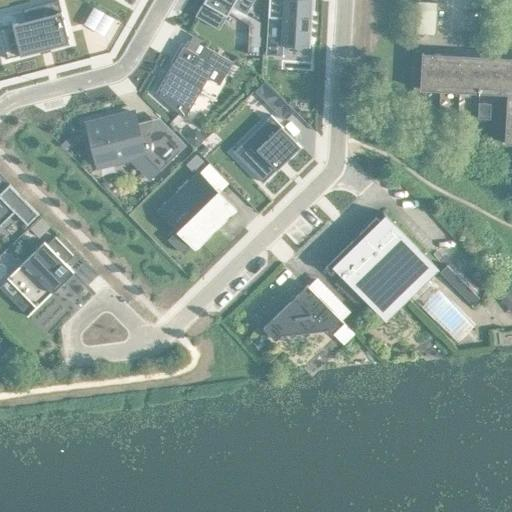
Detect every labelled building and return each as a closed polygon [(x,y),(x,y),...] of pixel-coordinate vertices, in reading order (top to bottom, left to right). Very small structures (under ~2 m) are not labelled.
[(27,16),(0,22),(0,32),(5,54),(70,38),(59,0),(39,0),(24,4),(27,16)] [(201,0),(196,10),(220,24),(233,1),(247,9),(251,0),(201,0)] [(268,0),(268,13),(282,13),(281,39),(283,39),(309,41),(311,0),(268,0)] [(417,0),(416,29),(437,30),(438,0),(417,0)] [(205,41),(200,51),(183,41),(156,87),(185,113),(215,61),(227,68),(233,57),(205,41)] [(420,85),(441,86),(504,89),(504,80),(511,80),(511,117),(506,117),(505,138),(511,138),(511,59),(461,56),(443,55),(443,49),(422,48),(420,85)] [(280,92),(270,101),(284,116),(294,107),(280,92)] [(136,106),(88,118),(98,159),(145,147),(160,163),(169,154),(180,144),(165,128),(161,132),(143,137),(136,106)] [(259,142),(243,158),(263,178),(301,141),(271,111),(249,132),(259,142)] [(195,147),(186,157),(195,166),(205,157),(195,147)] [(178,225),(168,235),(181,248),(191,239),(195,243),(235,205),(199,168),(173,194),(183,204),(169,217),(178,225)] [(0,222),(16,207),(23,215),(35,205),(9,179),(0,188),(0,222)] [(353,236),(326,262),(332,269),(336,265),(384,314),(437,262),(383,206),(382,207),(385,211),(380,216),(376,212),(359,229),(361,230),(354,237),(353,236)] [(42,212),(30,224),(39,232),(50,221),(51,220),(42,212)] [(44,236),(7,273),(0,279),(0,282),(28,311),(74,267),(65,258),(73,250),(55,232),(48,240),(44,236)] [(440,267),(475,303),(482,296),(447,260),(440,267)] [(276,335),(283,328),(327,323),(332,329),(344,317),(308,280),(263,323),(276,335)] [(507,288),(501,293),(507,302),(511,298),(511,285),(507,288)]
